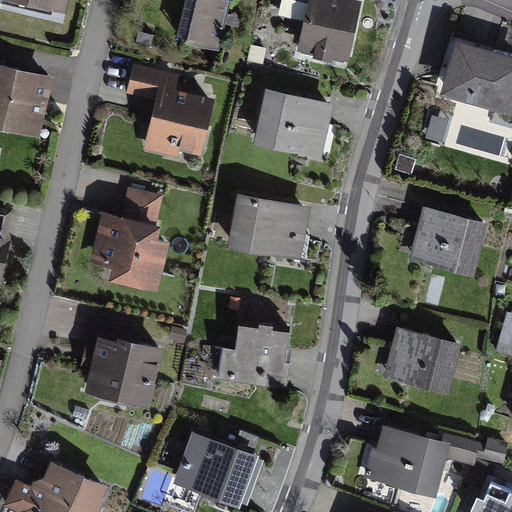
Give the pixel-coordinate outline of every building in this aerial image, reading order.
[(18,0),(64,10),(66,0),(18,0)] [(216,46),(226,0),(182,0),(174,36),(216,46)] [(349,60),(360,1),(354,0),(282,0),(280,13),(303,18),(297,50),(349,60)] [(511,114),(511,57),(473,46),(458,42),(443,96),(511,114)] [(0,124),(39,133),(53,72),(0,60),(0,124)] [(200,153),(214,94),(179,86),(181,73),(135,63),(129,89),(157,95),(145,147),(181,155),(182,149),(200,153)] [(320,153),(332,100),(266,85),(254,138),(320,153)] [(449,121),(433,117),(427,138),(442,143),(449,121)] [(416,160),(400,155),(394,171),(410,176),(416,160)] [(164,192),(129,184),(123,212),(157,220),(164,192)] [(309,220),(311,207),(238,195),(228,249),(301,261),(309,220)] [(474,270),(487,221),(423,204),(419,216),(410,253),(474,270)] [(161,225),(103,212),(92,258),(109,262),(105,278),(156,290),(168,241),(158,239),(161,225)] [(0,274),(8,236),(0,234),(0,274)] [(511,311),(502,308),(492,341),(511,347),(511,311)] [(150,405),(163,346),(107,334),(111,318),(93,314),(82,363),(91,365),(85,391),(150,405)] [(219,375),(285,385),(288,368),(294,329),(238,321),(234,346),(223,344),(219,375)] [(448,393),(461,345),(397,329),(393,344),(385,377),(448,393)] [(435,491),(449,441),(383,422),(369,472),(435,491)] [(249,482),(258,457),(192,434),(174,485),(239,508),(249,482)] [(2,511),(97,511),(106,492),(48,468),(38,492),(14,482),(2,511)] [(511,511),(511,486),(489,478),(475,511),(511,511)]
